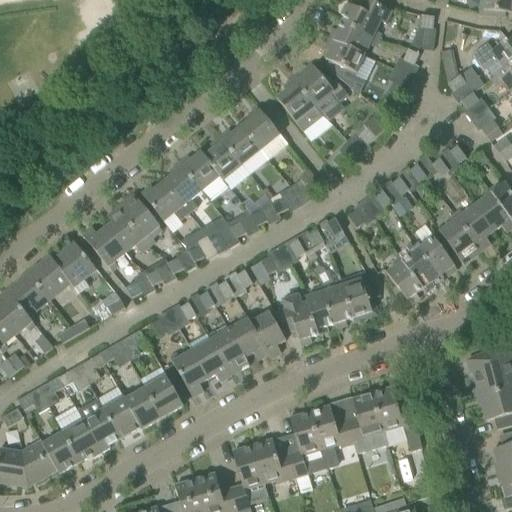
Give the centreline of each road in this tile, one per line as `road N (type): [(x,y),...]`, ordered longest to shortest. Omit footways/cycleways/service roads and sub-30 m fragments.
road 1 (residential): [(0,262),(293,27),(308,0)]
road 2 (residential): [(63,511),(265,394),(424,339)]
road 3 (residential): [(469,511),(424,339)]
